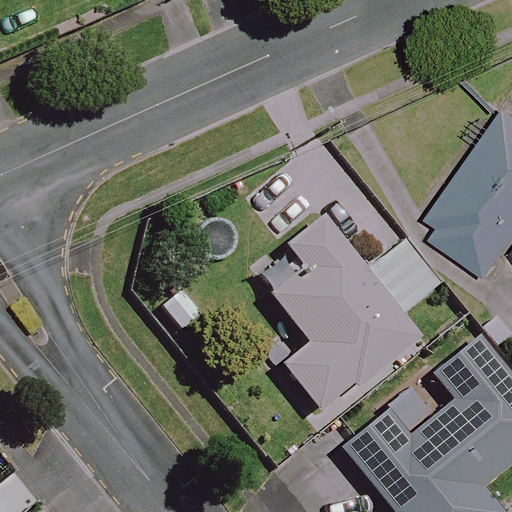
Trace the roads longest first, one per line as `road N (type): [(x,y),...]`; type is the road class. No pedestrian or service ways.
road 1 (residential): [(0,176),(398,0)]
road 2 (residential): [(176,511),(49,352),(0,276)]
